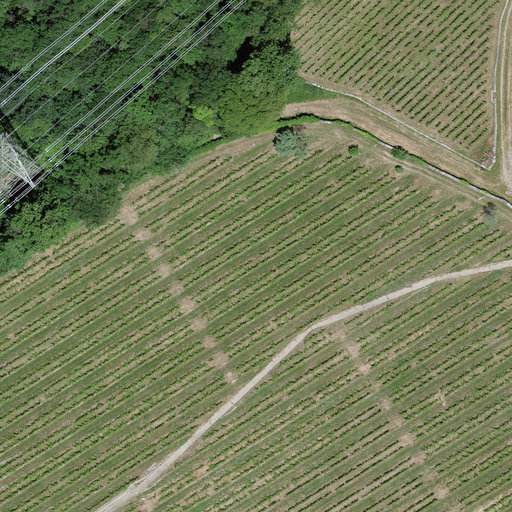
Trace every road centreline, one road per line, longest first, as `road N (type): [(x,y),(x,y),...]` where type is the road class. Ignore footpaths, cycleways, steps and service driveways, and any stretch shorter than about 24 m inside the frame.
road 1 (track): [(109,511),(309,327),(435,279),(511,263)]
road 2 (track): [(511,25),(505,86),(511,192)]
